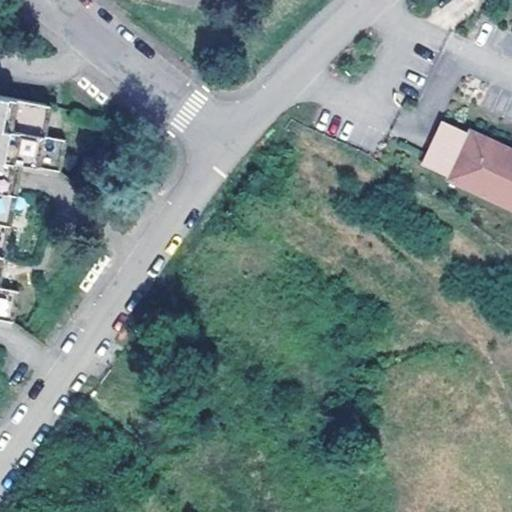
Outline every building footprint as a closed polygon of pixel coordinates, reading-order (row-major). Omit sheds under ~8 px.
[(60,105),(0,93),(0,158),(31,164),(68,172),(74,140),(55,136),(60,105)] [(470,134),(444,122),(424,166),(450,178),(449,180),(511,209),(511,149),(472,132),(470,134)] [(0,158),(0,190),(25,196),(26,192),(30,167),(31,164),(0,158)] [(0,253),(13,256),(25,196),(0,190),(0,253)] [(0,318),(20,323),(26,291),(7,287),(13,256),(0,253),(0,318)]
